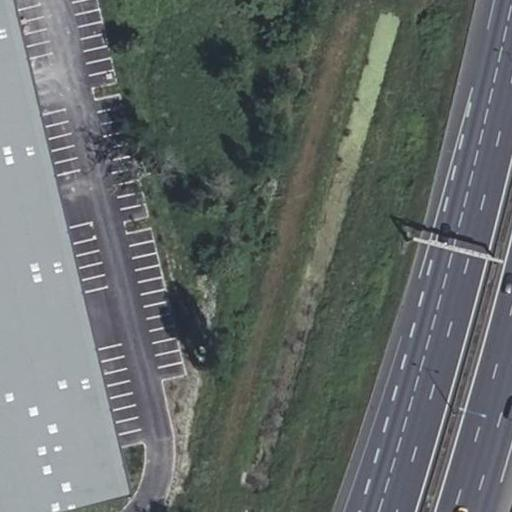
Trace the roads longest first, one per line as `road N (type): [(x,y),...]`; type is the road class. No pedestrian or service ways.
road 1 (track): [(206,511),(356,0)]
road 2 (motorway): [(511,40),(387,511)]
road 3 (motorway): [(461,511),(511,339)]
